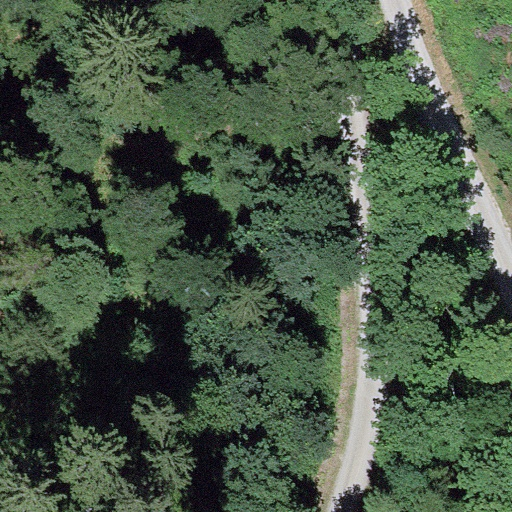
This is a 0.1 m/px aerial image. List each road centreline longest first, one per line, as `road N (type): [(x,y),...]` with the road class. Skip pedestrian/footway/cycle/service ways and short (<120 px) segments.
road 1 (track): [(345,0),(373,355),(364,428),(340,511)]
road 2 (track): [(406,0),(511,263)]
